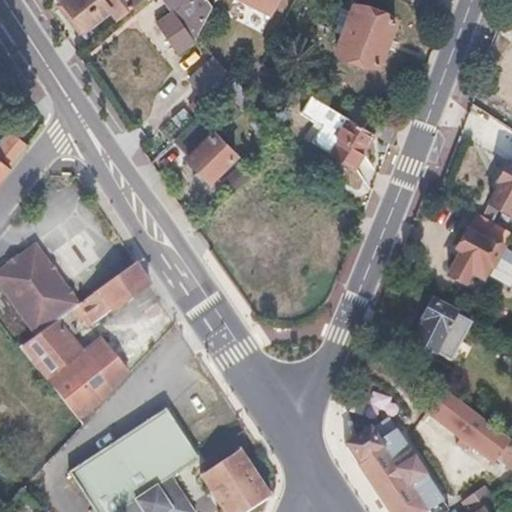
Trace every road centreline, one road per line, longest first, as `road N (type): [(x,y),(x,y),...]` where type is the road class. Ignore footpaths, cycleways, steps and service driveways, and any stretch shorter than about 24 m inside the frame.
road 1 (tertiary): [(284,399),(333,353),(472,0)]
road 2 (primary): [(284,399),(80,110)]
road 3 (primary): [(74,116),(133,223),(262,415)]
road 4 (unknown): [(209,336),(67,454),(53,487),(71,511)]
